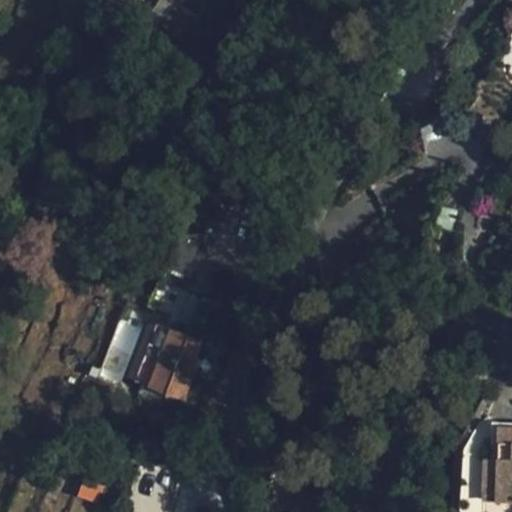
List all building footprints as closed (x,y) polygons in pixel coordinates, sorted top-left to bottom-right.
[(395,74),(401,78),(407,70),(402,65),(395,74)] [(150,387),(170,330),(157,325),(136,383),(150,387)] [(202,342),(170,330),(150,387),(184,401),(194,375),(190,373),(196,358),(202,342)] [(202,361),(196,358),(190,373),(194,375),(196,375),(202,361)] [(511,428),(499,428),(498,460),(497,460),(497,503),(511,503),(511,428)] [(497,460),(493,460),(488,460),(487,504),(497,503),(497,460)] [(111,467),(100,465),(96,478),(106,481),(111,467)] [(106,487),(85,480),(79,496),(101,504),(106,487)]
